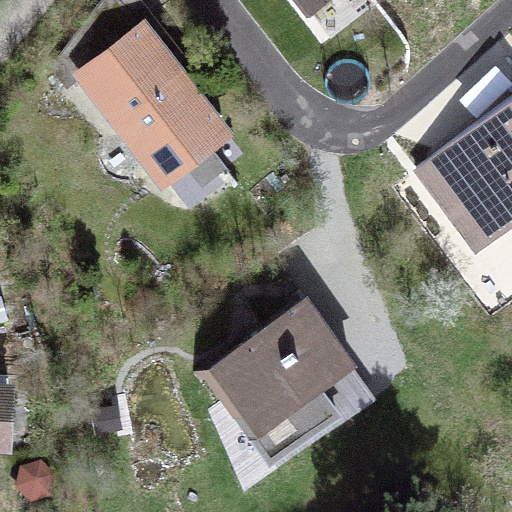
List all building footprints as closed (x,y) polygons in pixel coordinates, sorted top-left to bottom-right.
[(134,28),(113,0),(98,0),(50,65),(66,87),(84,73),(163,176),(224,129),(142,22),(134,28)] [(300,0),(310,12),(325,0),(300,0)] [(511,96),(418,166),(477,245),(511,219),(511,96)] [(270,453),(336,410),(316,382),(347,360),(304,298),(206,367),(270,453)] [(0,439),(5,440),(9,376),(0,375),(0,439)]
